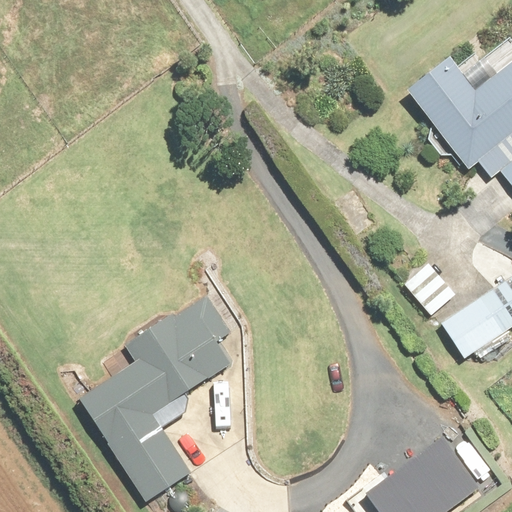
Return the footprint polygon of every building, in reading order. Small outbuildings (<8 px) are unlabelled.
[(501,168),(511,183),(511,61),(477,89),(458,65),(451,56),(409,90),(435,125),(457,153),(470,168),(490,153),(502,168),(501,168)] [(456,293),(440,275),(429,262),(421,269),(404,283),(431,314),(456,293)] [(473,353),(504,332),(511,326),(511,275),(443,322),(466,357),(473,353)] [(81,398),(147,501),(191,472),(162,426),(194,406),(185,391),(230,363),(216,341),(231,332),(208,295),(176,316),(174,313),(169,316),(131,341),(126,344),(137,362),(114,377),(81,398)] [(504,332),(473,353),(478,360),(509,339),(504,332)] [(444,411),(426,386),(389,413),(414,447),(435,432),(428,423),(444,411)] [(449,511),(480,490),(444,442),(369,497),(379,511),(449,511)]
